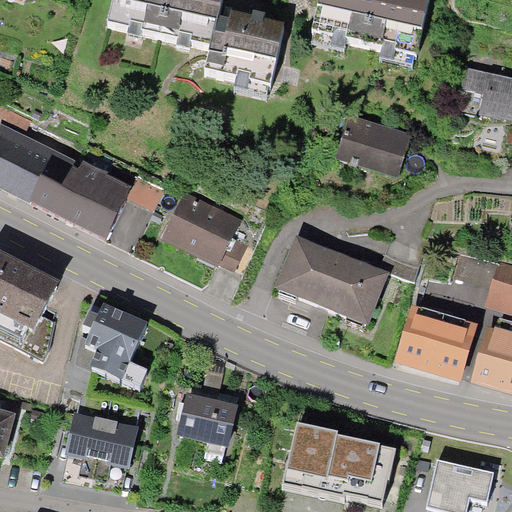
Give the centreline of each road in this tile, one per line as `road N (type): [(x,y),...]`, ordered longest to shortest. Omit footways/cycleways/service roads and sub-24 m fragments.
road 1 (residential): [(232,338),(284,234),(311,224),(394,218),(446,187),(511,187)]
road 2 (secondary): [(511,425),(369,393),(232,338)]
road 3 (secondary): [(232,338),(0,220)]
